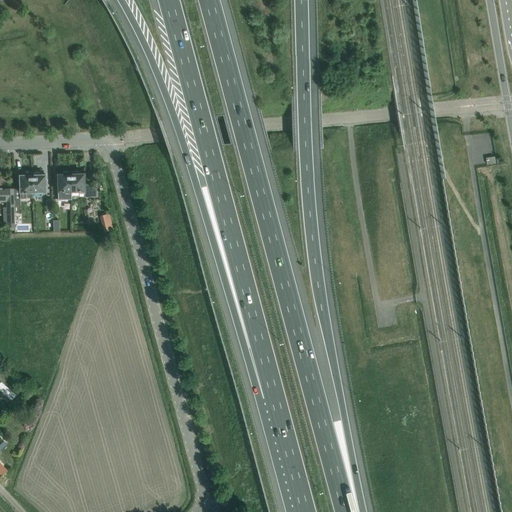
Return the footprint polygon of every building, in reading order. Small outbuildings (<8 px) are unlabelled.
[(494,156),(486,158),(487,164),(495,163),(494,156)] [(71,192),(70,173),(70,171),(63,171),(62,172),(62,174),(57,174),(57,192),(58,192),(58,199),(72,199),(71,192)] [(90,197),(90,185),(84,185),(84,173),(78,173),(78,172),(77,171),(70,171),(70,173),(71,192),(79,191),(79,193),(84,192),(84,195),(84,197),(90,197)] [(24,175),(19,175),(19,193),(20,193),(20,197),(25,197),(25,198),(33,198),(33,191),(32,174),(32,172),(24,173),(24,175)] [(46,194),(45,174),(40,174),(40,173),(39,172),(32,172),(32,174),(33,191),(40,191),(41,194),(46,194)] [(0,201),(6,201),(6,207),(7,217),(14,217),(14,206),(14,200),(14,188),(13,188),(6,188),(6,189),(0,188),(0,201)]
